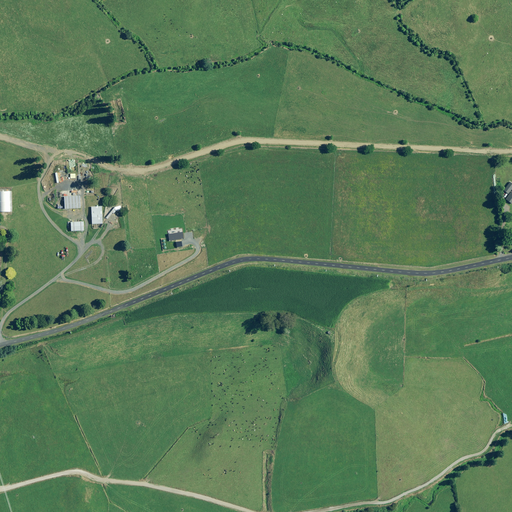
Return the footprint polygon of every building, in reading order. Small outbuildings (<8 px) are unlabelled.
[(12,191),(0,191),(0,211),(12,212),(12,191)] [(77,191),(70,191),(71,196),(65,197),(65,209),(81,208),(81,196),(78,196),(77,191)] [(113,213),(114,214),(116,211),(122,210),(121,205),(115,207),(106,218),(108,219),(113,213)] [(103,206),(92,207),(92,224),(103,224),(103,206)] [(85,231),(84,222),(71,222),(72,231),(85,231)]
